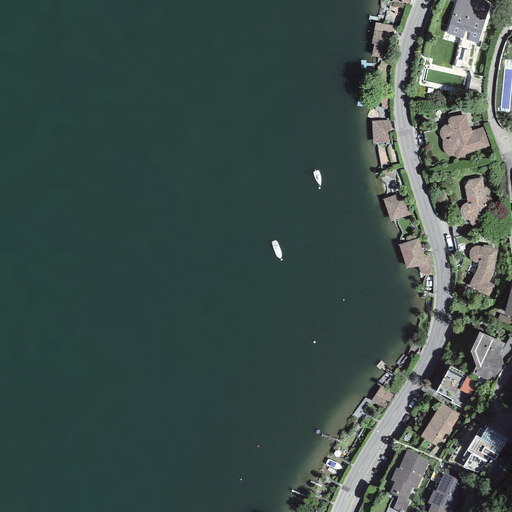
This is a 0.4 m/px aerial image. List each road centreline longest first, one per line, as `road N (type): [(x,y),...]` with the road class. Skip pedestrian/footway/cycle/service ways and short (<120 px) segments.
road 1 (secondary): [(424,0),(408,45),(402,109),(440,256),(441,316),(427,359),(339,511)]
road 2 (residential): [(511,12),(490,76),(511,186)]
